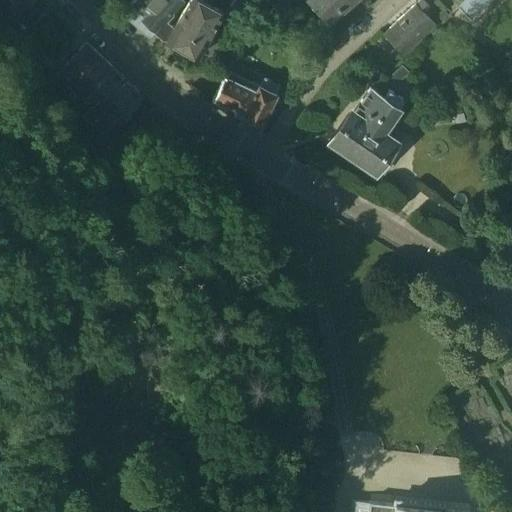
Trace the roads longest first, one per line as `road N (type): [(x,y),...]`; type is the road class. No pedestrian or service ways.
road 1 (tertiary): [(511,309),(266,158)]
road 2 (tertiary): [(266,158),(171,94),(75,0)]
road 3 (residential): [(266,158),(349,44),(398,0)]
